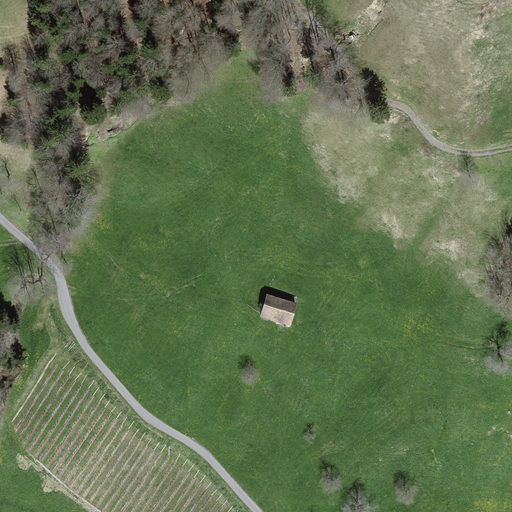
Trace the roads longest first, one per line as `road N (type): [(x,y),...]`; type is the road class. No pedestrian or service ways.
road 1 (unclassified): [(258,511),(196,447),(147,417),(111,380),(67,319),(54,265),(0,219)]
road 2 (track): [(511,146),(459,151),(437,142),(408,106),(297,71),(237,0)]
